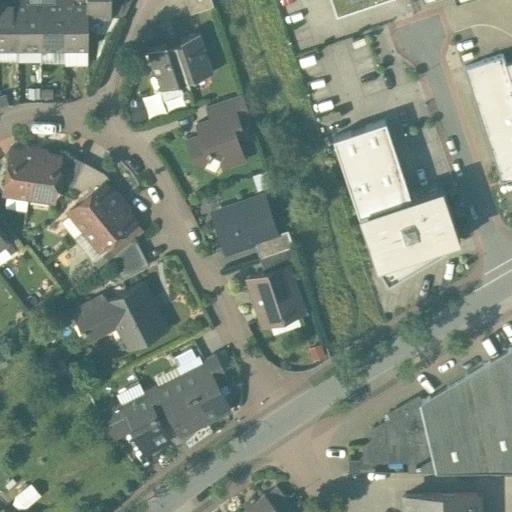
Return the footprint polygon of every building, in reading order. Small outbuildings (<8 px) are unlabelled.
[(9,0),(9,2),(0,2),(0,48),(18,48),(18,0),(9,0)] [(41,2),(27,2),(26,0),(18,0),(18,48),(41,48),(41,2)] [(55,0),(56,2),(41,2),(41,48),(64,48),(64,0),(55,0)] [(87,2),(73,2),(73,0),(64,0),(64,48),(88,48),(88,30),(88,16),(88,2),(87,2)] [(86,0),(87,2),(88,2),(88,16),(102,16),(111,16),(111,0),(86,0)] [(130,0),(111,0),(111,16),(124,16),(130,0)] [(211,0),(191,0),(187,1),(191,13),(214,5),(211,0)] [(332,0),(336,12),(371,0),(332,0)] [(102,16),(88,16),(88,30),(102,30),(102,16)] [(200,31),(181,37),(182,42),(175,44),(187,80),(213,72),(200,31)] [(175,44),(167,47),(166,42),(147,48),(161,89),(187,80),(175,44)] [(503,53),(464,66),(501,180),(511,176),(511,84),(504,61),(505,60),(503,53)] [(242,92),(207,104),(211,117),(213,124),(238,115),(249,112),(242,92)] [(134,117),(150,110),(144,98),(128,105),(134,117)] [(238,115),(213,124),(211,117),(197,122),(200,133),(187,138),(194,158),(203,162),(209,151),(220,157),(223,165),(244,158),(235,130),(242,127),(238,115)] [(385,118),(333,135),(359,213),(410,194),(385,118)] [(36,150),(10,146),(5,182),(9,183),(7,193),(29,196),(36,150)] [(60,153),(36,150),(29,196),(50,199),(52,189),(56,190),(59,170),(61,154),(60,153)] [(85,161),(67,152),(61,151),(60,153),(61,154),(59,170),(63,171),(62,181),(72,186),(85,161)] [(105,172),(85,161),(72,186),(81,191),(87,187),(90,190),(104,180),(104,181),(109,177),(105,172)] [(90,190),(75,203),(78,206),(70,212),(84,229),(120,200),(104,181),(104,180),(90,190)] [(410,194),(359,213),(377,267),(378,266),(387,282),(446,247),(445,244),(460,239),(442,184),(410,194)] [(264,194),(224,208),(217,222),(226,251),(254,241),(277,234),(277,233),(264,194)] [(120,200),(84,229),(98,246),(105,240),(108,243),(136,220),(120,200)] [(0,247),(9,241),(0,229),(0,247)] [(277,234),(254,241),(259,256),(293,245),(288,229),(277,233),(277,234)] [(135,237),(111,256),(121,279),(148,265),(135,237)] [(293,245),(259,256),(264,272),(287,264),(288,265),(299,262),(293,245)] [(264,272),(249,277),(262,319),(268,322),(302,310),(288,265),(287,264),(264,272)] [(144,281),(103,300),(101,296),(75,308),(83,325),(82,326),(83,329),(85,328),(86,330),(112,318),(126,348),(167,328),(144,281)] [(421,400),(420,401),(436,470),(511,469),(511,354),(510,347),(421,400)] [(229,379),(216,353),(205,359),(207,364),(218,385),(229,379)] [(207,364),(183,377),(203,416),(215,411),(215,412),(228,406),(218,385),(207,364)] [(183,377),(159,389),(169,409),(180,430),(193,424),(193,422),(203,416),(183,377)] [(156,383),(144,390),(147,394),(158,415),(169,409),(159,389),(156,383)] [(147,394),(123,406),(132,428),(144,450),(159,442),(158,440),(168,435),(158,415),(147,394)] [(392,417),(373,428),(373,439),(365,445),(365,458),(365,459),(375,459),(410,459),(410,471),(436,470),(420,401),(421,400),(418,395),(389,412),(392,417)] [(120,402),(100,412),(115,437),(132,428),(123,406),(120,402)] [(375,459),(365,459),(365,458),(349,458),(349,471),(375,471),(375,459)] [(289,511),(295,507),(276,485),(266,494),(281,511),(289,511)] [(265,493),(241,511),(281,511),(266,494),(265,493)] [(477,511),(478,493),(406,493),(405,511),(477,511)]
